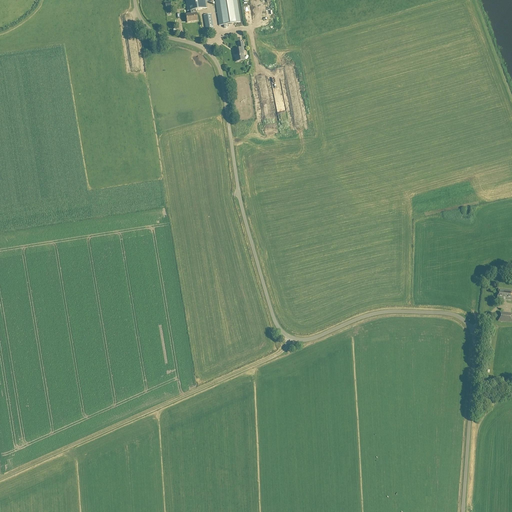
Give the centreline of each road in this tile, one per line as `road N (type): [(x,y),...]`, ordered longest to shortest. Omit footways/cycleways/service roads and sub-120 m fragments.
road 1 (unclassified): [(462,511),(471,328),(452,313),(396,311),(312,338),(287,336),(273,319),(235,176),(222,69),(212,52),(147,21),(141,0)]
road 2 (track): [(290,338),(278,354),(0,478)]
